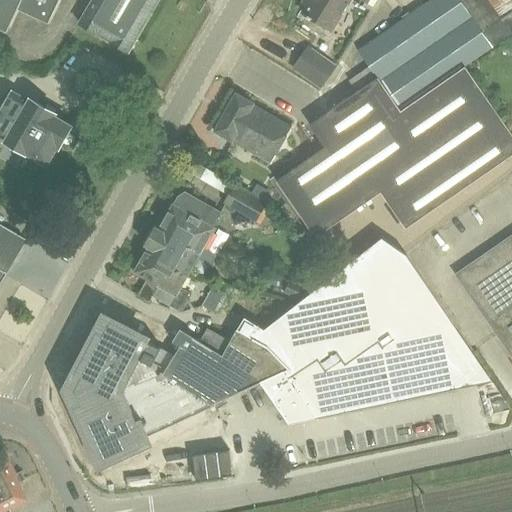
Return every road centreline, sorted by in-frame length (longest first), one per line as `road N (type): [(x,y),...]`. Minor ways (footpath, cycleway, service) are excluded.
road 1 (unclassified): [(9,414),(240,0)]
road 2 (residential): [(127,511),(511,441)]
road 3 (unknown): [(511,383),(440,275),(442,264),(511,213)]
road 4 (secondary): [(76,511),(41,437),(9,414)]
